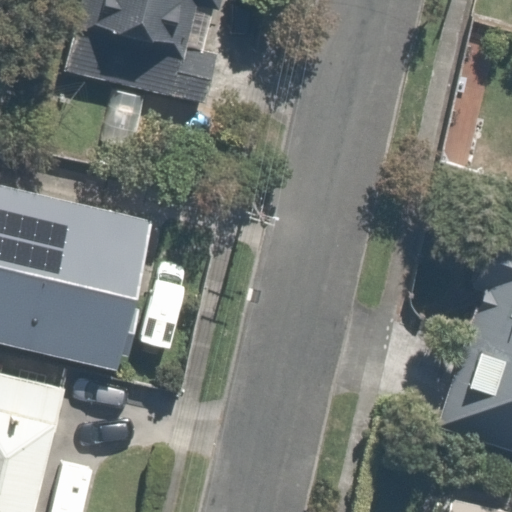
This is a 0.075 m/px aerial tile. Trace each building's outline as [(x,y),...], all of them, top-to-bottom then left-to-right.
[(202,8),(239,15),(241,0),(76,0),(62,79),(220,110),(231,55),(194,47),(202,8)] [(0,184),(0,339),(129,368),(162,221),(0,184)] [(511,227),(503,225),(500,238),(439,440),(511,461),(511,227)] [(80,385),(0,364),(0,511),(91,511),(105,461),(62,450),(80,385)] [(511,511),(511,501),(452,487),(445,511),(511,511)]
